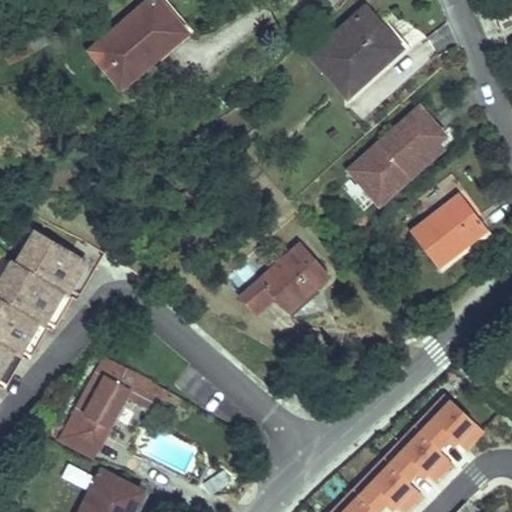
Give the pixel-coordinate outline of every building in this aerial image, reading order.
[(164,0),(162,0),(100,61),(142,104),(206,42),(164,0)] [(510,38),(511,37),(511,13),(501,19),(510,38)] [(369,16),(319,69),(354,102),(404,50),(369,16)] [(41,46),(17,60),(25,74),(50,60),(41,46)] [(417,65),(404,50),(354,102),(368,116),(417,65)] [(414,99),(348,167),(380,199),(409,170),(404,165),(442,127),(414,99)] [(442,127),(404,165),(409,170),(448,132),(442,127)] [(407,231),(437,263),(487,220),(455,183),(442,195),(451,206),(442,214),(435,207),(407,231)] [(37,318),(42,321),(62,287),(66,290),(94,243),(70,229),(62,243),(30,224),(22,237),(16,234),(5,253),(6,254),(0,264),(0,366),(12,347),(17,350),(37,318)] [(303,236),(263,269),(246,249),(220,270),(251,308),(274,290),(287,305),(330,270),(303,236)] [(166,387),(108,358),(67,435),(94,450),(128,387),(157,402),(166,387)] [(437,411),(455,393),(449,388),(432,406),(437,411)] [(487,424),(455,393),(437,411),(432,406),(418,420),(424,425),(441,443),(454,430),(468,443),(487,424)] [(406,443),(424,425),(418,420),(401,438),(406,443)] [(410,474),(423,461),(437,475),(456,456),(441,443),(424,425),(406,443),(401,438),(387,452),(393,457),(410,474)] [(375,475),(393,457),(387,452),(370,470),(375,475)] [(406,507),(425,488),(410,474),(393,457),(375,475),(370,470),(356,484),(362,489),(379,506),(392,493),(406,507)] [(95,462),(67,511),(127,511),(138,494),(110,478),(113,472),(95,462)] [(344,507),(362,489),(356,484),(339,502),(344,507)] [(385,511),(379,506),(362,489),(344,507),(339,502),(328,511),(385,511)]
